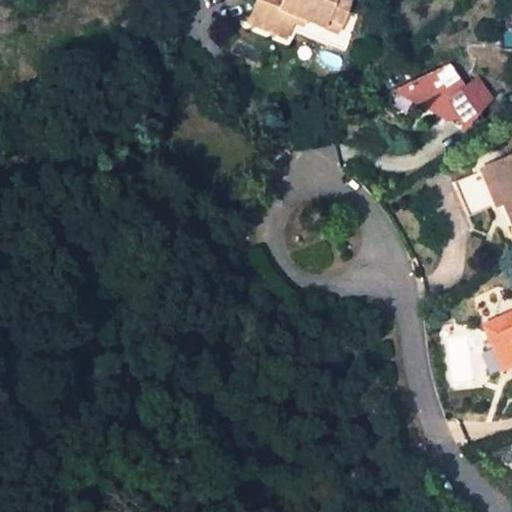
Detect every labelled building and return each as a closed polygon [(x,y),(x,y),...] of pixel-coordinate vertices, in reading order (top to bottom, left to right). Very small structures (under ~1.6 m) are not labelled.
[(339,21),(346,0),(252,0),(244,24),(285,39),(289,28),(294,16),(304,20),(321,26),(324,17),(339,21)] [(300,32),(304,20),(294,16),(289,28),(300,32)] [(321,26),(336,31),(339,21),(324,17),(321,26)] [(464,88),(449,68),(405,89),(424,106),(428,103),(435,112),(460,124),(490,99),(476,79),(464,88)] [(424,106),(405,89),(396,93),(412,99),(424,106)] [(468,219),(505,204),(511,220),(511,155),(453,181),(468,219)] [(511,328),(511,314),(482,328),(490,343),(498,334),(511,328)] [(511,328),(498,334),(490,343),(502,370),(510,367),(511,366),(511,328)]
